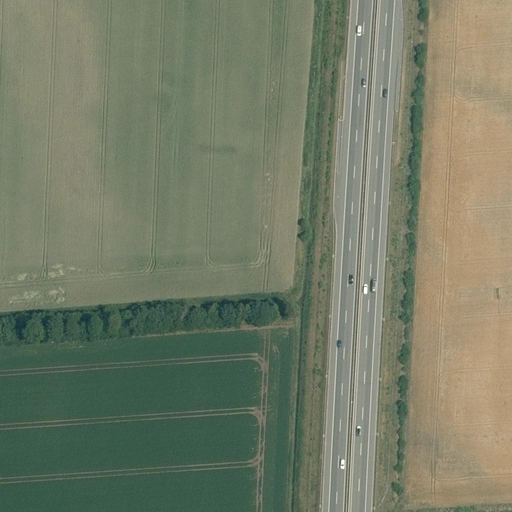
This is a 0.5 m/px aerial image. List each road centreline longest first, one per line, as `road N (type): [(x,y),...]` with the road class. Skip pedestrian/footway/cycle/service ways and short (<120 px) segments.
road 1 (motorway): [(367,0),(336,511)]
road 2 (motorway): [(360,511),(388,0)]
